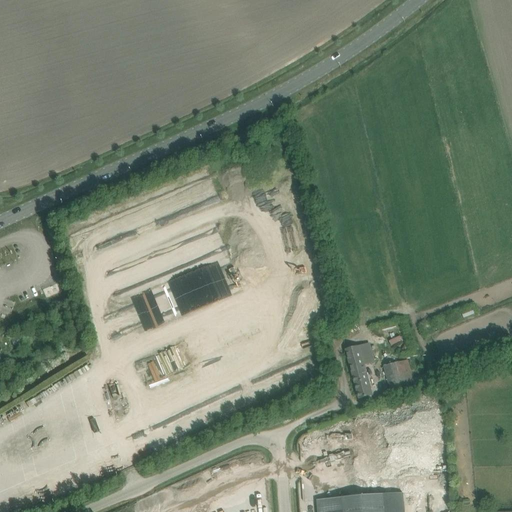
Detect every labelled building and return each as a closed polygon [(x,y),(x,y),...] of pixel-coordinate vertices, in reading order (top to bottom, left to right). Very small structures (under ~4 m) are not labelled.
[(295,277),(286,276),(285,291),(294,292),(295,277)] [(244,306),(240,302),(233,310),(241,316),(253,302),(250,299),(244,306)] [(262,348),(273,343),(267,329),(240,342),(245,352),(250,350),(254,359),(265,354),(262,348)] [(398,341),(409,337),(407,332),(396,337),(398,341)] [(18,334),(9,338),(13,346),(22,342),(18,334)] [(316,341),(310,342),(313,354),(319,353),(316,341)] [(369,344),(346,350),(360,399),(372,396),(364,365),(374,363),(369,344)] [(298,364),(308,361),(304,349),(294,353),(298,364)] [(407,360),(384,367),(391,390),(414,384),(407,360)] [(286,380),(276,385),(281,393),(291,389),(286,380)] [(270,390),(266,392),(270,403),(275,401),(270,390)] [(203,411),(208,419),(212,417),(208,408),(203,411)] [(169,433),(173,445),(186,441),(185,437),(191,435),(187,422),(180,424),(182,429),(169,433)] [(0,438),(4,447),(10,445),(3,431),(0,432),(0,438)] [(386,456),(374,456),(374,478),(405,478),(405,468),(399,468),(399,460),(392,460),(392,468),(386,468),(386,456)] [(404,511),(403,493),(317,500),(317,511),(404,511)] [(38,494),(27,499),(32,508),(42,503),(38,494)] [(162,494),(154,495),(156,502),(163,501),(162,494)] [(144,498),(115,511),(146,511),(150,510),(144,498)]
